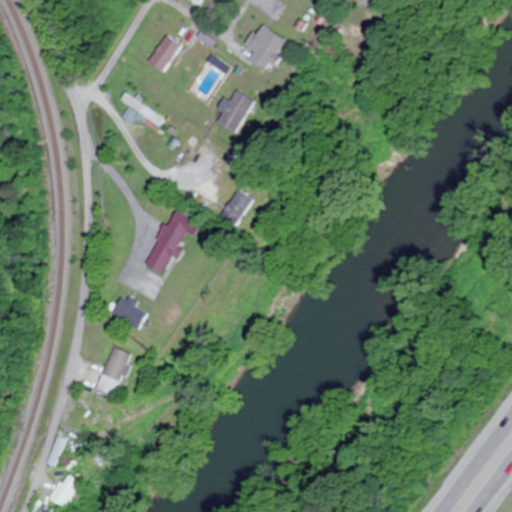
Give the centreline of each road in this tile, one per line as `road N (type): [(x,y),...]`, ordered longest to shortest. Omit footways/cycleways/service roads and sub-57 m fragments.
road 1 (residential): [(23,511),(75,342),(84,218),(74,116),(28,0)]
road 2 (residential): [(74,116),(152,0)]
